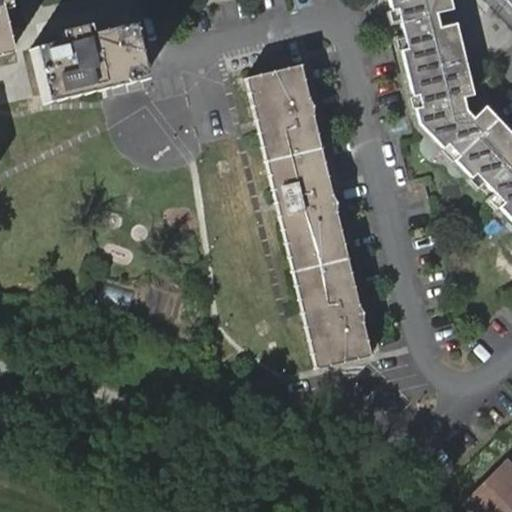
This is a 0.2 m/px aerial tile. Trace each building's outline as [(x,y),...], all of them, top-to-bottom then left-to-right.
[(0,0),(0,52),(7,51),(0,24),(0,17),(14,13),(11,0),(0,0)] [(473,114),(469,100),(480,97),(463,26),(446,30),(443,15),(459,11),(456,0),(393,0),(396,13),(404,11),(414,51),(406,53),(418,99),(425,97),(428,109),(421,110),(425,126),(449,151),(450,151),(454,146),(466,158),(461,163),(477,180),(482,175),(511,205),(506,209),(511,216),(511,130),(492,110),(480,121),(473,114)] [(70,39),(40,46),(51,100),(147,79),(136,24),(89,35),(89,25),(71,29),(70,39)] [(317,372),(375,360),(307,67),(245,82),(317,372)] [(511,511),(511,470),(505,463),(468,500),(480,511),(511,511)]
